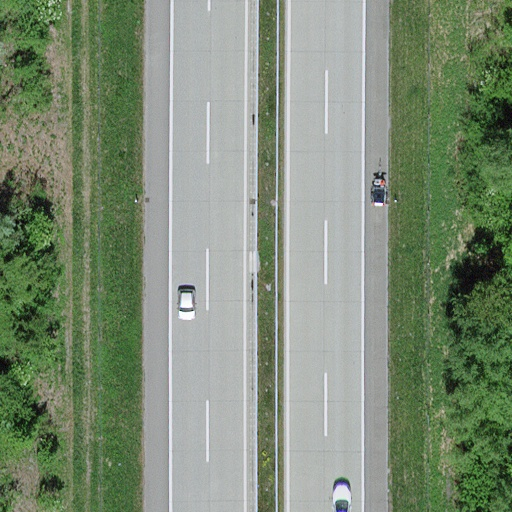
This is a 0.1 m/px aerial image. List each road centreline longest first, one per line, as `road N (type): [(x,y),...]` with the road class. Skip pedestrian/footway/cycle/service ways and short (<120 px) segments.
road 1 (motorway): [(215,0),(211,511)]
road 2 (motorway): [(330,511),(333,0)]
